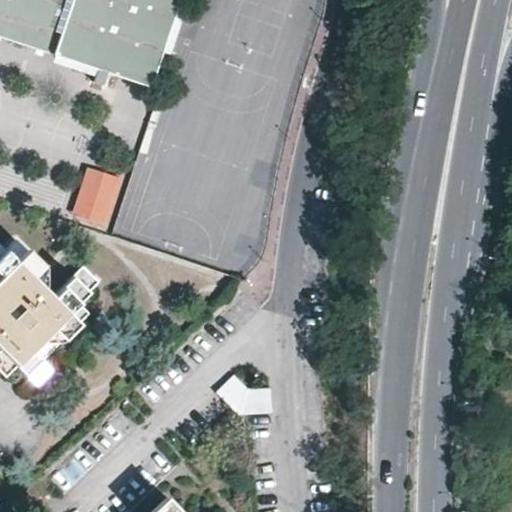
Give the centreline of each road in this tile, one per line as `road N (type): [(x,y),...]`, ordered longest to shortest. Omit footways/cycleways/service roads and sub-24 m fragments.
road 1 (residential): [(340,0),(341,49),(287,308),(301,511)]
road 2 (primary): [(450,43),(416,228),(390,511)]
road 3 (primary): [(434,511),(441,369),(475,125)]
road 4 (primary): [(475,125),(495,0)]
